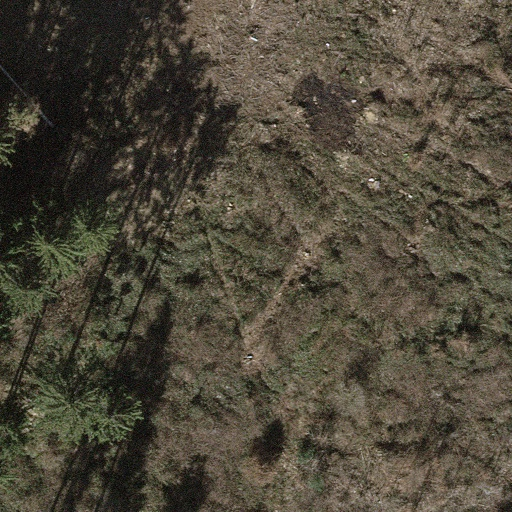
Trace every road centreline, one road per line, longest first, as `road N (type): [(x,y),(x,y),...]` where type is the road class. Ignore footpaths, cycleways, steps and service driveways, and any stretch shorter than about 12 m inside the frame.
road 1 (motorway): [(285,0),(0,466)]
road 2 (motorway): [(265,511),(511,109)]
road 3 (track): [(0,314),(135,177)]
